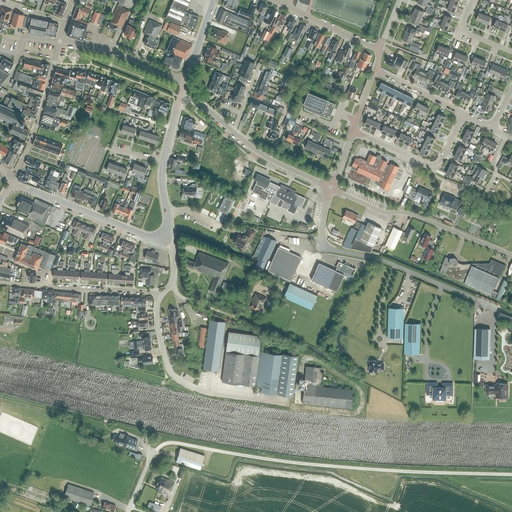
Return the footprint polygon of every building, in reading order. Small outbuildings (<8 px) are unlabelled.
[(62,16),(67,5),(55,0),(44,0),(44,3),(48,5),(49,2),(57,5),(54,13),(62,16)] [(181,21),(184,15),(190,0),(173,0),(166,18),(180,23),(181,21)] [(232,8),(233,4),(234,4),(235,0),(224,0),(223,4),(222,4),(223,5),(223,4),(232,8)] [(427,4),(428,0),(418,0),(417,3),(427,7),(426,9),(432,12),(434,9),(430,8),(431,6),(427,4)] [(449,3),(450,2),(446,1),(445,3),(449,4),(447,9),(454,12),(457,6),(449,3)] [(265,10),(267,6),(262,3),(258,11),(261,13),(258,18),(263,20),(267,11),(265,10)] [(240,8),(238,13),(251,18),(256,6),(251,4),(249,11),(240,8)] [(108,21),(105,27),(109,28),(116,31),(117,28),(118,26),(122,28),(130,11),(122,7),(117,5),(113,14),(114,14),(110,22),(108,21)] [(84,14),(88,15),(89,11),(91,11),(92,10),(91,9),(90,9),(90,10),(83,7),(82,9),(76,6),(72,17),(80,20),(82,16),(83,16),(84,14)] [(9,21),(12,11),(1,7),(0,12),(0,14),(2,15),(0,19),(0,23),(0,24),(0,31),(3,33),(7,20),(9,21)] [(273,16),(276,11),(270,8),(268,13),(267,13),(263,21),(270,24),(274,16),(273,16)] [(421,18),(424,12),(415,8),(414,11),(413,11),(412,14),(421,18)] [(485,14),(484,14),(480,13),(482,9),(480,8),(478,12),(479,12),(476,19),(482,22),(485,14)] [(247,33),(251,21),(229,13),(221,9),(216,20),(225,24),(247,33)] [(488,24),(491,17),(486,15),(488,11),(486,10),(484,14),(485,14),(482,22),(488,24)] [(103,26),(107,15),(95,11),(91,22),(96,24),(96,23),(103,26)] [(24,27),(27,17),(24,16),(24,15),(14,13),(11,24),(21,27),(22,26),(24,27)] [(280,28),(286,16),(281,13),(279,19),(276,17),(269,33),(273,34),(277,26),(280,28)] [(452,18),(445,15),(441,13),(440,15),(444,17),(443,20),(442,21),(449,24),(452,18)] [(195,29),(199,17),(193,15),(189,14),(188,16),(184,15),(181,21),(186,23),(185,26),(189,27),(195,29)] [(419,25),(421,18),(412,14),(410,18),(411,18),(410,21),(419,25)] [(500,16),(499,16),(495,14),(492,21),(495,22),(493,26),(499,29),(502,21),(501,21),(503,17),(502,16),(500,16)] [(508,23),(506,19),(507,16),(504,15),(503,17),(501,21),(502,21),(499,29),(505,31),(508,24),(507,24),(508,23)] [(31,18),(28,17),(26,27),(29,28),(28,31),(28,32),(29,33),(30,33),(43,36),(44,36),(45,35),(45,33),(47,24),(48,21),(31,18)] [(87,26),(88,23),(72,18),(71,21),(67,35),(82,40),(83,38),(86,39),(88,34),(85,33),(87,26)] [(292,29),(296,21),(290,18),(286,26),(289,28),(287,31),(289,32),(285,40),(288,41),(292,34),(290,32),(291,29),(292,29)] [(135,29),(133,28),(131,27),(131,26),(133,20),(130,19),(126,28),(127,28),(124,34),(126,35),(126,36),(131,38),(132,36),(135,37),(136,33),(134,31),(135,29)] [(442,21),(443,20),(439,19),(438,21),(442,22),(440,27),(447,30),(449,24),(442,21)] [(144,31),(144,33),(148,35),(147,37),(144,44),(155,49),(158,42),(159,39),(156,38),(156,36),(157,34),(158,34),(161,28),(162,25),(149,20),(146,28),(144,31)] [(56,37),(58,28),(59,25),(49,22),(48,24),(47,24),(45,33),(51,34),(51,36),(56,37)] [(178,35),(181,27),(170,23),(167,31),(178,35)] [(299,41),(306,26),(301,24),(298,29),(296,27),(291,37),(299,41)] [(418,28),(425,30),(431,33),(433,28),(429,26),(428,28),(420,25),(418,28)] [(416,30),(412,28),(408,27),(406,30),(404,33),(414,37),(416,33),(418,34),(419,32),(424,33),(425,30),(418,28),(417,27),(416,30)] [(218,30),(214,28),(213,28),(210,36),(215,38),(218,39),(217,42),(225,45),(229,37),(226,36),(228,33),(222,30),(222,31),(219,30),(218,30)] [(313,40),(317,32),(312,29),(308,37),(311,39),(309,42),(306,48),(309,50),(314,40),(313,40)] [(269,32),(264,30),(260,38),(265,40),(269,32)] [(316,53),(325,36),(319,33),(313,45),(316,46),(313,52),(316,53)] [(412,41),(414,37),(404,33),(403,36),(404,36),(402,40),(411,43),(410,45),(409,49),(418,52),(421,45),(414,42),(412,41)] [(328,43),(330,38),(325,36),(321,43),(324,45),(320,53),(323,54),(329,44),(328,43)] [(186,60),(192,45),(172,37),(166,51),(174,55),(182,58),(186,60)] [(334,51),(339,43),(333,40),(329,47),(327,51),(331,52),(328,58),(333,60),(336,52),(334,51)] [(219,55),(220,52),(216,51),(217,48),(209,45),(207,50),(219,55)] [(442,54),(445,47),(439,45),(436,52),(435,52),(434,56),(436,56),(437,53),(441,54),(442,54)] [(347,57),(351,48),(346,46),(343,52),(340,51),(337,57),(335,61),(341,64),(345,56),(347,57)] [(292,49),(286,47),(282,55),(288,57),(292,49)] [(448,57),(451,50),(445,47),(442,54),(441,54),(439,58),(442,59),(443,55),(448,57)] [(358,58),(360,51),(356,49),(348,67),(352,68),(354,62),(353,61),(355,57),(358,58)] [(218,58),(219,55),(207,50),(205,55),(213,58),(214,56),(218,58)] [(459,61),(462,54),(456,52),(453,59),(452,58),(451,62),(453,63),(455,60),(458,61),(459,61)] [(358,63),(356,67),(357,67),(362,69),(365,70),(368,62),(371,56),(364,53),(362,60),(360,59),(358,63)] [(465,64),(468,57),(462,54),(459,61),(458,61),(457,65),(459,66),(460,62),(465,64)] [(179,67),(182,58),(174,55),(172,58),(166,55),(163,62),(177,68),(179,67)] [(404,69),(408,62),(404,60),(397,56),(395,61),(388,57),(385,63),(396,68),(398,64),(401,66),(401,67),(404,69)] [(477,66),(480,59),(474,56),(471,63),(469,67),(471,68),(473,64),(476,66),(477,66)] [(10,69),(13,64),(4,58),(1,63),(0,62),(0,84),(0,85),(8,77),(9,75),(7,74),(10,69)] [(29,70),(31,61),(25,59),(23,68),(29,70)] [(483,68),(486,61),(480,59),(477,66),(476,66),(475,69),(477,70),(479,66),(483,68)] [(243,65),(253,68),(255,63),(245,60),(243,65)] [(47,77),(49,66),(31,61),(29,70),(32,71),(32,68),(37,69),(35,76),(36,76),(38,76),(38,74),(47,77)] [(423,71),(419,69),(421,66),(414,62),(410,69),(415,71),(413,76),(419,79),(423,71)] [(497,75),(500,67),(492,64),(491,68),(488,67),(485,75),(487,77),(489,72),(495,74),(495,75),(494,75),(493,78),(495,79),(497,75)] [(243,65),(241,70),(251,73),(253,68),(243,65)] [(506,81),(508,75),(506,74),(508,70),(500,67),(497,75),(504,78),(503,80),(506,81)] [(56,68),(54,74),(62,77),(62,76),(63,74),(60,74),(61,70),(56,68)] [(275,76),(277,72),(271,69),(270,71),(262,68),(261,71),(263,72),(260,78),(268,81),(271,74),(275,76)] [(61,70),(60,74),(63,74),(62,76),(68,78),(70,79),(75,81),(76,76),(77,72),(70,70),(70,72),(61,70)] [(251,73),(241,70),(239,75),(249,78),(251,73)] [(431,78),(435,72),(429,70),(428,73),(423,71),(419,79),(426,82),(428,77),(431,78)] [(38,76),(36,76),(35,78),(20,72),(16,71),(13,79),(43,90),(47,77),(38,74),(38,76)] [(77,72),(76,76),(80,77),(80,80),(84,80),(86,73),(77,71),(77,72)] [(227,84),(230,77),(215,71),(210,84),(216,86),(218,87),(218,86),(219,86),(221,87),(223,83),(227,84)] [(95,84),(99,75),(89,72),(86,78),(86,80),(85,83),(89,84),(90,82),(93,83),(92,86),(94,87),(95,84)] [(441,89),(444,81),(440,79),(442,76),(437,73),(432,82),(435,84),(434,86),(441,89)] [(54,75),(52,81),(63,84),(63,83),(69,85),(70,83),(69,82),(69,80),(67,80),(67,78),(62,77),(54,74),(54,75)] [(102,86),(105,78),(99,75),(95,84),(102,86)] [(107,92),(111,80),(105,78),(102,86),(100,89),(99,89),(97,93),(101,94),(103,90),(107,92)] [(453,89),(456,82),(450,80),(449,83),(444,81),(441,89),(447,92),(450,87),(453,89)] [(19,82),(15,81),(14,85),(17,86),(25,89),(42,95),(43,90),(19,82)] [(60,95),(64,96),(65,95),(74,98),(76,91),(64,87),(65,86),(52,81),(50,89),(60,92),(60,95)] [(115,93),(119,83),(113,81),(109,91),(112,92),(106,106),(110,107),(116,94),(115,93)] [(225,91),(227,84),(223,83),(221,87),(219,86),(218,86),(218,87),(216,86),(210,84),(208,89),(216,92),(215,93),(220,94),(221,90),(225,91)] [(236,83),(234,88),(244,92),(246,87),(236,83)] [(267,92),(269,87),(267,86),(259,83),(257,88),(265,91),(267,92)] [(381,83),(378,90),(381,91),(380,93),(381,94),(379,97),(382,98),(384,95),(383,95),(387,86),(381,83)] [(462,100),(465,92),(461,90),(463,86),(458,83),(455,90),(458,91),(455,96),(462,100)] [(387,86),(383,95),(384,95),(385,96),(386,93),(389,95),(392,88),(387,86)] [(244,92),(234,88),(232,93),(242,97),(244,92)] [(392,88),(389,95),(392,96),(391,99),(392,99),(393,100),(394,97),(398,91),(392,88)] [(40,102),(42,95),(25,89),(28,91),(28,93),(27,96),(34,100),(40,102)] [(137,98),(140,92),(133,89),(128,102),(132,104),(133,99),(136,100),(137,98)] [(480,98),(492,103),(495,96),(492,94),(493,92),(486,89),(485,92),(487,93),(485,99),(484,98),(481,96),(480,98)] [(474,99),(477,93),(471,90),(470,94),(465,92),(462,100),(468,103),(471,97),(474,99)] [(347,91),(345,97),(352,100),(354,93),(347,91)] [(392,99),(390,102),(393,104),(394,100),(395,101),(396,98),(400,100),(403,93),(398,91),(394,97),(393,100),(392,99)] [(64,96),(60,95),(49,92),(48,98),(60,102),(61,100),(63,101),(64,96)] [(144,104),(147,95),(140,92),(137,98),(136,100),(133,99),(132,104),(142,108),(144,104)] [(261,100),(263,95),(255,92),(253,97),(261,100)] [(329,119),(335,104),(328,101),(308,92),(303,104),(305,105),(304,109),(329,119)] [(232,93),(230,98),(230,97),(228,101),(234,103),(235,100),(240,102),(242,97),(232,93)] [(403,93),(400,100),(402,101),(401,104),(402,104),(401,107),(403,109),(405,106),(403,106),(405,103),(408,96),(403,93)] [(147,95),(144,104),(148,106),(147,108),(149,109),(152,104),(153,104),(155,98),(147,95)] [(12,97),(11,99),(6,96),(3,103),(7,105),(11,107),(12,106),(17,109),(17,111),(22,113),(28,116),(31,117),(35,119),(36,115),(37,112),(27,107),(25,106),(26,104),(12,97)] [(405,103),(403,106),(405,106),(406,107),(407,104),(410,105),(414,99),(408,96),(405,103)] [(25,106),(27,107),(37,112),(40,102),(30,98),(28,105),(26,104),(25,106)] [(59,105),(60,102),(48,98),(46,105),(57,109),(58,107),(56,107),(56,105),(59,105)] [(167,113),(170,104),(155,98),(153,104),(158,106),(157,109),(167,113)] [(257,108),(260,101),(252,98),(249,105),(257,108)] [(489,111),(492,103),(480,98),(479,100),(482,102),(483,101),(484,101),(482,106),(479,105),(477,110),(484,113),(485,109),(489,111)] [(265,111),(268,104),(260,101),(257,108),(265,111)] [(420,112),(423,105),(418,102),(414,109),(418,111),(417,115),(419,116),(420,112)] [(22,114),(22,113),(17,111),(0,103),(0,117),(6,120),(17,125),(18,123),(20,124),(21,124),(22,124),(22,123),(23,123),(25,119),(24,119),(25,117),(22,115),(22,114)] [(277,111),(278,108),(268,104),(265,111),(274,115),(276,110),(277,111)] [(67,111),(58,107),(57,109),(46,105),(44,111),(55,115),(59,117),(60,113),(70,117),(74,107),(69,106),(67,111)] [(425,115),(429,108),(423,105),(420,112),(424,114),(422,118),(424,119),(426,115),(425,115)] [(40,126),(48,130),(49,130),(54,131),(56,126),(58,127),(61,120),(55,117),(54,116),(44,112),(41,122),(40,126)] [(373,120),(372,120),(369,118),(371,114),(368,113),(367,117),(367,118),(364,125),(370,127),(373,120)] [(443,122),(446,117),(439,113),(436,118),(433,116),(432,118),(435,120),(436,119),(443,122)] [(376,130),(379,123),(375,121),(376,117),(374,116),(372,120),(373,120),(370,127),(376,130)] [(203,140),(205,135),(194,131),(194,132),(192,131),(193,128),(195,121),(191,120),(191,119),(185,117),(180,133),(192,137),(193,137),(203,140)] [(440,128),(443,122),(436,119),(435,120),(434,123),(430,121),(429,124),(433,125),(433,124),(440,128)] [(23,127),(17,125),(6,120),(4,124),(11,127),(10,131),(21,136),(20,138),(24,139),(28,129),(23,127)] [(129,126),(128,126),(125,125),(126,121),(124,120),(122,124),(123,125),(121,132),(127,134),(129,126)] [(279,135),(280,132),(275,130),(278,123),(274,121),(270,129),(271,129),(268,137),(276,141),(279,135)] [(390,128),(389,127),(386,126),(387,122),(385,121),(383,125),(384,125),(381,132),(387,135),(390,128)] [(133,136),(135,128),(131,127),(132,123),(130,122),(128,126),(129,126),(127,134),(133,136)] [(392,137),(396,130),(391,128),(393,124),(391,123),(389,127),(390,128),(387,135),(392,137)] [(437,134),(440,128),(433,124),(433,125),(431,129),(427,127),(426,129),(430,131),(431,130),(437,134)] [(146,132),(148,132),(149,128),(147,127),(146,132),(142,130),(143,126),(141,125),(139,130),(140,130),(138,137),(144,139),(146,132)] [(292,142),(299,126),(296,125),(293,131),(294,131),(292,134),(292,135),(289,134),(286,139),(292,142)] [(299,133),(302,127),(299,126),(292,142),(297,144),(300,139),(295,137),(296,135),(297,136),(298,133),(299,133)] [(407,135),(406,135),(402,133),(404,129),(402,128),(400,132),(401,133),(398,140),(403,142),(407,135)] [(478,135),(479,133),(475,131),(474,132),(467,128),(465,134),(472,138),(472,137),(474,133),(478,135)] [(152,134),(154,134),(155,130),(153,129),(152,134),(148,132),(146,132),(144,139),(150,141),(152,134)] [(316,136),(318,134),(312,131),(310,135),(313,136),(312,139),(313,139),(312,142),(308,140),(305,147),(310,150),(315,140),(316,136)] [(409,145),(412,138),(408,136),(409,132),(407,131),(406,135),(407,135),(403,142),(409,145)] [(190,143),(192,137),(180,133),(178,138),(184,140),(184,139),(190,142),(190,143)] [(159,136),(154,134),(152,134),(150,141),(156,143),(159,136)] [(316,153),(319,145),(316,143),(317,141),(318,141),(321,135),(318,134),(316,136),(315,140),(310,150),(316,153)] [(469,143),(471,139),(475,141),(476,138),(472,137),(472,138),(465,134),(462,140),(469,143)] [(432,144),(435,138),(428,135),(426,139),(422,138),(421,140),(425,142),(425,141),(432,144)] [(36,136),(32,145),(59,155),(63,145),(36,136)] [(487,147),(491,140),(485,137),(481,144),(486,146),(484,150),(485,150),(486,151),(488,147),(487,147)] [(328,142),(329,139),(326,138),(323,144),(324,144),(323,147),(319,145),(316,153),(322,155),(326,145),(328,142)] [(17,151),(22,143),(15,139),(10,148),(17,151)] [(333,145),(334,142),(329,139),(328,142),(326,145),(322,155),(327,158),(331,150),(327,149),(328,146),(329,146),(331,144),(333,145)] [(493,150),(496,143),(491,140),(487,147),(488,147),(491,149),(489,153),(491,154),(493,150)] [(430,150),(432,144),(425,141),(425,142),(423,145),(419,143),(418,145),(422,147),(423,146),(430,150)] [(11,151),(8,149),(0,144),(0,153),(5,156),(7,151),(10,152),(11,151)] [(473,148),(469,147),(468,149),(467,148),(466,149),(459,145),(457,151),(464,155),(464,154),(466,150),(470,152),(470,151),(471,152),(473,148)] [(427,156),(430,150),(423,146),(422,147),(420,151),(417,149),(416,151),(420,153),(420,152),(427,156)] [(11,165),(17,154),(11,151),(10,152),(7,158),(5,157),(2,162),(6,165),(7,163),(11,165)] [(468,155),(464,154),(464,155),(457,151),(454,157),(461,160),(463,156),(467,158),(468,155)] [(380,159),(377,158),(377,157),(370,154),(367,161),(360,158),(359,160),(356,158),(351,168),(357,171),(378,181),(377,184),(381,186),(388,190),(399,167),(391,164),(390,166),(386,164),(387,162),(380,159)] [(38,168),(41,163),(36,160),(36,161),(27,157),(25,163),(33,167),(34,166),(38,168)] [(179,169),(180,164),(177,163),(178,160),(170,158),(168,168),(175,169),(174,174),(184,175),(185,171),(179,169)] [(112,172),(115,164),(109,162),(106,169),(111,171),(109,175),(111,176),(113,172),(112,172)] [(461,169),(462,167),(459,165),(458,166),(451,162),(449,168),(456,172),(456,171),(458,167),(461,169)] [(138,173),(140,166),(134,163),(131,171),(136,172),(135,177),(137,177),(138,173)] [(118,174),(121,167),(115,164),(112,172),(113,172),(117,173),(115,178),(117,178),(119,174),(118,174)] [(487,171),(478,166),(475,164),(474,167),(477,168),(476,169),(475,168),(473,168),(472,171),(474,172),(483,177),(487,171)] [(144,175),(146,168),(140,166),(138,173),(142,175),(141,179),(143,180),(144,175)] [(124,176),(127,169),(121,167),(118,174),(119,174),(123,176),(121,180),(123,181),(125,176),(124,176)] [(242,167),(239,172),(249,176),(251,171),(242,167)] [(50,173),(58,177),(60,172),(52,168),(50,173)] [(455,173),(459,174),(460,172),(456,171),(456,172),(449,168),(446,174),(453,177),(455,173)] [(28,174),(27,176),(20,172),(17,179),(18,180),(26,184),(27,180),(29,180),(30,178),(32,179),(31,180),(37,183),(39,179),(28,174)] [(480,183),(483,177),(474,172),(472,177),(469,176),(468,177),(466,175),(463,181),(470,185),(473,179),(480,183)] [(56,182),(58,177),(50,173),(48,178),(56,182)] [(65,173),(58,189),(59,190),(60,190),(60,192),(62,192),(63,192),(68,180),(65,179),(67,174),(65,173)] [(305,198),(295,194),(296,191),(291,189),(290,191),(268,181),(269,179),(257,174),(254,180),(257,181),(252,191),(259,195),(258,197),(265,200),(266,199),(270,200),(269,202),(277,205),(277,204),(281,206),(281,207),(287,210),(294,214),(298,206),(301,208),(305,198)] [(56,182),(48,178),(44,188),(52,191),(53,189),(57,190),(60,183),(56,182)] [(183,189),(182,188),(181,189),(181,191),(182,192),(183,192),(182,195),(183,195),(183,194),(187,194),(187,195),(196,196),(196,188),(200,188),(200,184),(192,184),(192,187),(189,187),(188,187),(183,187),(183,186),(183,189)] [(81,187),(75,185),(71,195),(77,197),(80,190),(81,187)] [(418,190),(412,188),(413,187),(409,185),(405,193),(409,195),(408,197),(426,205),(432,193),(420,187),(418,190)] [(82,200),(87,190),(85,189),(83,192),(80,190),(77,197),(82,200)] [(88,190),(87,190),(82,200),(88,202),(92,192),(88,190)] [(138,202),(141,193),(136,191),(134,194),(132,200),(138,202)] [(96,193),(92,192),(88,202),(94,204),(97,197),(98,194),(96,193)] [(105,209),(108,201),(105,200),(106,196),(103,194),(102,199),(99,206),(105,209)] [(455,198),(455,197),(451,195),(451,196),(444,194),(441,201),(451,205),(450,207),(457,210),(461,201),(455,198)] [(234,200),(225,196),(219,208),(222,210),(221,212),(227,215),(234,200)] [(33,204),(34,203),(21,197),(19,201),(17,204),(18,204),(16,208),(27,213),(30,206),(34,208),(35,205),(33,204)] [(116,212),(119,205),(119,204),(121,201),(121,199),(118,198),(117,199),(112,211),(116,213),(116,212)] [(54,207),(35,199),(34,203),(33,204),(35,205),(34,208),(30,206),(27,213),(30,214),(29,215),(27,218),(44,225),(51,209),(53,210),(54,207)] [(125,203),(121,201),(119,204),(119,205),(116,212),(121,214),(125,203)] [(129,219),(133,210),(135,204),(131,202),(130,205),(129,208),(128,209),(126,216),(125,217),(129,219)] [(354,223),(358,215),(347,210),(343,218),(354,223)] [(23,238),(29,225),(11,217),(11,219),(5,216),(0,226),(0,227),(4,229),(4,230),(23,238)] [(357,221),(354,228),(359,230),(362,224),(357,221)] [(308,226),(300,222),(298,227),(306,230),(308,226)] [(368,222),(367,226),(360,240),(374,246),(382,228),(368,222)] [(83,231),(85,225),(80,223),(75,235),(78,236),(80,230),(83,231)] [(359,230),(355,238),(360,240),(367,226),(362,224),(359,230)] [(94,236),(96,229),(92,228),(91,227),(86,239),(88,240),(91,235),(94,236)] [(350,231),(342,247),(351,248),(355,238),(359,230),(354,228),(351,227),(351,228),(350,231)] [(411,238),(415,230),(409,227),(406,233),(402,232),(403,231),(394,227),(385,245),(394,249),(400,238),(406,241),(408,237),(411,238)] [(250,243),(255,232),(249,229),(246,235),(244,235),(243,235),(242,237),(237,235),(236,237),(233,236),(233,237),(232,237),(231,239),(232,240),(231,240),(234,242),(234,243),(236,244),(237,245),(239,246),(240,246),(243,247),(245,242),(246,242),(247,242),(247,241),(250,243)] [(16,242),(18,238),(14,237),(4,232),(3,235),(0,233),(0,241),(4,244),(6,240),(12,242),(12,241),(16,242)] [(103,249),(108,235),(103,233),(100,239),(103,240),(103,241),(103,242),(102,245),(100,244),(99,247),(103,249)] [(429,240),(431,236),(425,233),(423,237),(420,244),(426,247),(429,240)] [(33,244),(39,246),(43,238),(36,235),(34,241),(29,239),(28,242),(33,244)] [(112,243),(114,237),(108,235),(103,249),(107,250),(109,247),(106,246),(108,243),(109,242),(112,243)] [(263,236),(254,255),(258,256),(257,259),(259,260),(255,267),(262,270),(266,263),(276,241),(267,236),(266,237),(263,236)] [(355,238),(351,248),(371,252),(374,246),(360,240),(355,238)] [(123,257),(129,243),(123,241),(121,247),(124,248),(123,249),(124,250),(123,253),(120,252),(119,255),(123,257)] [(132,252),(134,246),(129,243),(123,257),(128,259),(129,255),(127,254),(128,251),(128,252),(129,250),(132,252)] [(37,269),(44,251),(28,245),(28,246),(21,244),(14,261),(37,269)] [(291,281),(301,257),(278,247),(268,270),(291,281)] [(434,250),(427,247),(422,257),(429,261),(434,250)] [(50,270),(55,255),(44,251),(39,266),(50,270)] [(155,263),(158,255),(147,251),(144,258),(155,263)] [(209,290),(217,294),(228,264),(199,252),(195,263),(187,260),(185,265),(197,270),(214,277),(209,290)] [(504,266),(499,264),(479,265),(479,263),(462,264),(458,262),(458,261),(455,258),(451,258),(450,259),(446,257),(442,265),(442,266),(440,272),(446,275),(491,295),(499,277),(504,266)] [(11,268),(7,268),(8,262),(2,261),(1,264),(0,264),(0,278),(9,280),(11,268)] [(353,276),(355,270),(347,266),(348,265),(346,263),(345,264),(345,266),(343,265),(343,264),(339,262),(337,265),(338,265),(336,268),(336,267),(336,268),(337,269),(336,271),(319,263),(311,280),(336,291),(344,274),(343,274),(344,272),(353,276)] [(154,275),(151,275),(151,269),(141,268),(140,279),(146,279),(146,284),(153,284),(154,275)] [(35,282),(36,272),(28,272),(28,277),(30,277),(29,281),(35,282)] [(507,286),(509,281),(504,279),(496,297),(501,299),(507,286)] [(231,285),(223,281),(221,287),(229,290),(231,285)] [(311,309),(317,296),(290,283),(283,297),(311,309)] [(20,297),(21,288),(13,287),(12,295),(15,295),(15,297),(16,297),(16,302),(19,302),(20,297)] [(21,297),(27,298),(34,298),(35,290),(22,288),(21,297)] [(42,298),(41,299),(42,299),(48,300),(48,303),(52,303),(52,300),(53,300),(54,292),(42,290),(42,291),(42,295),(42,298)] [(72,302),(72,293),(61,292),(60,301),(72,302)] [(80,303),(81,294),(78,294),(72,293),(72,302),(78,303),(80,303)] [(261,308),(266,298),(259,294),(259,295),(255,293),(252,300),(253,301),(250,307),(259,311),(260,308),(261,308)] [(102,305),(102,296),(96,296),(89,296),(89,305),(102,305)] [(133,306),(134,298),(122,297),(121,306),(133,306)] [(403,338),(404,308),(389,308),(388,338),(403,338)] [(175,310),(175,309),(169,309),(169,317),(170,322),(176,322),(177,322),(178,322),(178,320),(178,310),(175,310)] [(498,317),(511,322),(511,316),(500,312),(498,317)] [(219,371),(225,322),(209,319),(203,369),(219,371)] [(404,353),(419,354),(420,324),(405,323),(404,353)] [(207,328),(199,327),(197,347),(204,348),(207,328)] [(474,359),(489,359),(490,329),(475,328),(474,359)] [(261,336),(237,332),(235,352),(259,355),(261,336)] [(133,345),(151,343),(150,336),(142,337),(142,341),(130,342),(130,345),(133,345)] [(178,357),(184,356),(182,347),(181,344),(179,345),(178,339),(173,340),(174,346),(176,346),(176,349),(178,357)] [(255,386),(259,356),(226,351),(222,382),(255,386)] [(276,394),(281,354),(266,352),(260,352),(255,386),(261,387),(261,392),(276,394)] [(298,355),(283,353),(277,394),(292,396),(298,355)] [(143,364),(153,363),(152,356),(142,357),(142,358),(138,358),(139,362),(143,362),(143,364)] [(369,360),(369,372),(377,372),(377,370),(383,370),(384,363),(377,363),(377,361),(369,360)] [(351,408),(353,390),(319,386),(321,368),(306,367),(305,377),(304,385),(304,388),(302,403),(351,408)] [(474,374),(473,384),(483,385),(483,380),(480,380),(480,374),(474,374)] [(301,387),(304,388),(304,385),(305,377),(302,377),(298,376),(297,387),(301,387)] [(452,395),(453,384),(443,383),(443,387),(437,387),(437,383),(427,383),(427,394),(433,395),(433,399),(434,399),(434,402),(445,402),(445,399),(446,399),(446,395),(452,395)] [(507,398),(507,394),(508,393),(508,390),(507,390),(508,384),(497,383),(497,385),(486,385),(486,393),(497,393),(496,397),(500,397),(500,399),(503,400),(504,399),(504,398),(507,398)] [(135,445),(137,440),(129,437),(129,436),(120,433),(120,435),(115,434),(115,435),(114,435),(112,440),(125,445),(125,447),(134,450),(135,445)] [(200,470),(204,456),(180,448),(176,462),(200,470)] [(140,460),(142,454),(138,453),(138,454),(130,451),(129,455),(140,460)] [(174,482),(175,480),(173,479),(172,482),(161,477),(161,479),(159,478),(155,487),(161,490),(160,492),(168,495),(170,491),(174,482)] [(89,506),(91,499),(94,493),(68,484),(64,497),(89,506)] [(104,502),(102,508),(113,511),(115,506),(104,502)] [(149,502),(147,508),(159,511),(161,506),(149,502)]
